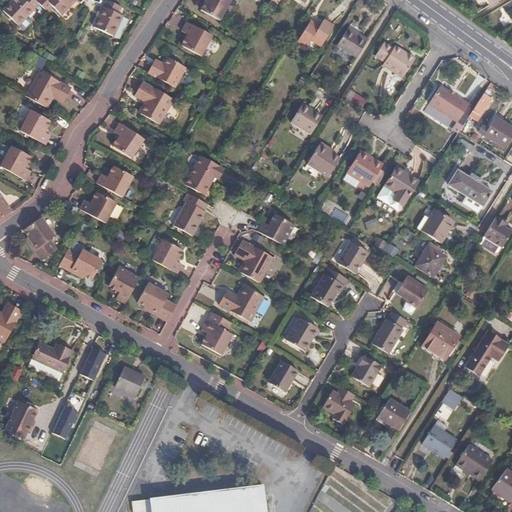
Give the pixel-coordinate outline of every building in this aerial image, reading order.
[(19,0),(5,16),(15,25),(21,14),(30,19),(41,8),(48,16),(53,10),(62,18),(78,2),(75,0),(50,0),(47,3),(42,0),(39,0),(35,4),(31,0),(26,0),(24,3),(21,0),(19,0)] [(205,0),(200,9),(220,20),(230,0),(205,0)] [(511,0),(509,0),(502,4),(511,20),(511,0)] [(122,8),(107,1),(94,28),(113,38),(123,17),(118,15),(122,8)] [(21,14),(15,25),(20,30),(30,20),(30,19),(21,14)] [(30,20),(20,30),(25,34),(35,24),(30,20)] [(211,36),(187,22),(182,31),(188,35),(182,46),(200,56),(211,36)] [(318,29),(309,23),(298,41),(307,47),(312,39),(321,46),(332,27),(323,22),(318,29)] [(336,46),(354,58),(366,39),(358,34),(356,36),(346,29),(336,46)] [(383,63),(381,66),(400,79),(413,60),(405,55),(403,57),(399,54),(400,52),(393,47),(391,49),(382,44),(373,57),(383,63)] [(148,73),(175,88),(187,64),(168,53),(162,63),(155,59),(148,73)] [(25,95),(44,106),(52,92),(64,98),(70,87),(39,70),(25,95)] [(136,94),(148,102),(141,115),(160,125),(175,100),(143,82),(136,94)] [(469,105),(440,86),(429,104),(457,123),(469,105)] [(491,99),(484,93),(466,120),(469,122),(475,114),(480,117),(491,99)] [(320,118),(302,105),(290,124),(309,136),(320,118)] [(49,120),(30,109),(19,130),(44,144),(49,134),(43,131),(49,120)] [(503,148),(511,135),(511,128),(496,117),(484,135),(503,148)] [(120,122),(114,131),(120,136),(113,146),(131,158),(144,139),(120,122)] [(328,150),(318,144),(305,164),(327,179),(338,160),(326,152),(328,150)] [(29,155),(10,145),(0,164),(24,178),(29,169),(24,165),(29,155)] [(368,186),(372,181),(380,169),(383,165),(361,151),(347,172),(368,186)] [(219,169),(198,156),(183,183),(202,195),(212,177),(215,178),(219,169)] [(411,173),(399,165),(380,193),(402,207),(406,201),(407,202),(419,184),(409,177),(411,173)] [(96,183),(121,196),(132,176),(114,167),(108,177),(102,174),(96,183)] [(372,181),(377,185),(385,173),(380,169),(372,181)] [(482,205),(491,191),(457,171),(449,185),(466,195),(482,205)] [(96,193),(90,205),(83,202),(79,211),(104,225),(115,204),(96,193)] [(205,205),(185,193),(181,200),(183,202),(170,225),(190,236),(196,226),(194,225),(205,205)] [(0,218),(11,210),(0,195),(0,218)] [(482,205),(466,195),(460,204),(477,214),(482,205)] [(431,208),(417,228),(440,242),(454,222),(431,208)] [(258,231),(283,245),(294,226),(275,216),(269,226),(261,223),(258,231)] [(495,216),(483,236),(501,248),(511,232),(504,227),(506,223),(495,216)] [(54,236),(41,217),(24,229),(32,242),(29,245),(40,261),(55,250),(49,240),(54,236)] [(152,260),(177,273),(182,264),(176,261),(182,251),(163,240),(152,260)] [(241,272),(260,283),(274,258),(243,240),(236,252),(249,259),(241,272)] [(338,263),(356,274),(369,253),(351,242),(338,263)] [(390,245),(387,243),(381,252),(384,254),(390,245)] [(415,265),(432,277),(445,257),(428,245),(415,265)] [(78,257),(67,251),(59,267),(75,276),(77,274),(91,282),(101,263),(81,251),(78,257)] [(115,299),(125,304),(138,279),(119,268),(109,287),(119,293),(115,299)] [(350,280),(330,268),(311,297),(329,307),(337,294),(339,295),(344,286),(346,287),(350,280)] [(415,308),(427,288),(406,275),(395,293),(405,299),(404,301),(415,308)] [(166,323),(175,307),(165,301),(167,295),(147,284),(136,304),(150,311),(149,313),(166,323)] [(238,301),(226,293),(219,305),(251,323),(264,298),(246,287),(238,301)] [(0,313),(0,338),(7,342),(24,310),(12,304),(5,316),(0,313)] [(400,327),(405,320),(390,311),(386,318),(385,318),(369,342),(386,353),(401,328),(400,327)] [(228,333),(232,324),(214,313),(209,322),(207,322),(202,331),(209,334),(202,346),(221,356),(233,336),(228,333)] [(305,351),(319,328),(301,317),(287,340),(305,351)] [(445,359),(460,337),(437,322),(421,345),(445,359)] [(498,361),(508,346),(488,333),(467,366),(479,374),(492,356),(498,361)] [(55,344),(40,337),(32,354),(64,368),(75,346),(58,338),(55,344)] [(93,380),(105,353),(92,347),(79,374),(93,380)] [(64,368),(32,354),(28,362),(60,377),(64,368)] [(378,367),(380,365),(362,354),(350,374),(367,385),(372,377),(378,367)] [(286,393),(299,371),(282,360),(269,382),(286,393)] [(144,377),(123,367),(114,385),(134,396),(144,377)] [(384,371),(378,367),(372,377),(378,382),(384,371)] [(349,400),(352,394),(338,385),(335,392),(331,389),(320,405),(332,413),(330,416),(341,423),(353,403),(349,400)] [(458,415),(467,402),(450,391),(442,404),(458,415)] [(394,427),(406,409),(387,398),(376,415),(394,427)] [(30,434),(34,426),(32,425),(38,410),(20,402),(6,432),(26,440),(29,433),(30,434)] [(65,439),(77,411),(65,406),(52,433),(65,439)] [(409,411),(406,409),(394,427),(397,429),(409,411)] [(442,460),(455,441),(433,426),(420,445),(442,460)] [(456,464),(467,471),(479,452),(468,446),(456,464)] [(479,452),(467,471),(479,479),(492,460),(479,452)] [(511,500),(511,474),(506,469),(491,489),(499,495),(501,493),(511,500)] [(267,511),(264,485),(133,502),(133,511),(267,511)]
